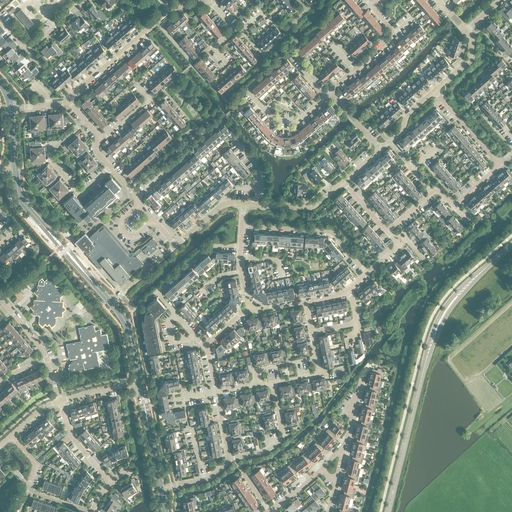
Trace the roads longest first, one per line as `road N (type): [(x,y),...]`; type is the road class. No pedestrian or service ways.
road 1 (secondary): [(387,511),(432,338)]
road 2 (residential): [(242,227),(326,232),(367,273)]
road 3 (residential): [(67,100),(171,8)]
road 4 (residential): [(111,167),(80,191),(52,161),(53,150),(85,121)]
road 5 (residential): [(371,5),(394,33),(330,91)]
